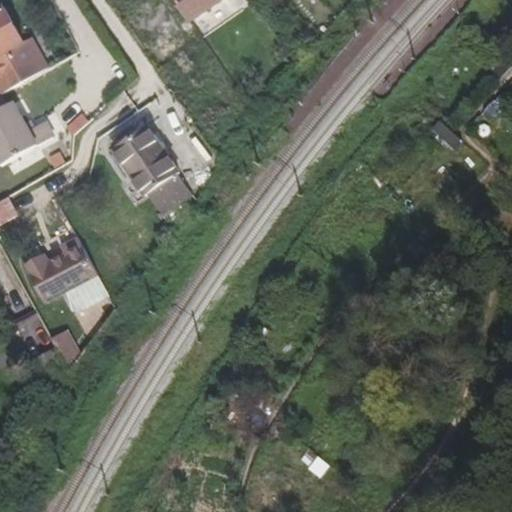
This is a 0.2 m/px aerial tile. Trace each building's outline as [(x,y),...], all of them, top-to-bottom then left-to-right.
[(222,0),(182,0),(199,20),(222,0)] [(0,83),(6,93),(11,91),(27,81),(10,52),(27,43),(8,9),(0,12),(0,83)] [(0,160),(3,166),(41,144),(17,101),(0,110),(0,160)] [(150,124),(116,147),(148,195),(151,193),(164,213),(192,194),(179,173),(182,171),(150,124)] [(0,226),(19,214),(9,197),(0,202),(0,226)] [(101,274),(80,238),(63,247),(67,254),(51,262),(48,256),(28,267),(49,303),(101,274)] [(58,397),(71,371),(59,349),(38,361),(58,397)] [(269,428),(283,401),(274,396),(260,423),(269,428)] [(309,414),(300,410),(286,436),(295,441),(309,414)]
